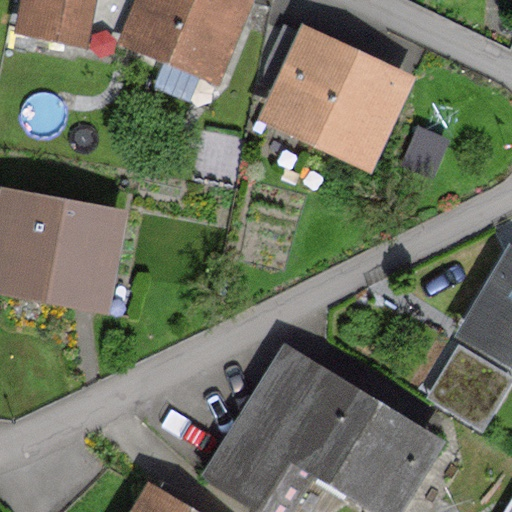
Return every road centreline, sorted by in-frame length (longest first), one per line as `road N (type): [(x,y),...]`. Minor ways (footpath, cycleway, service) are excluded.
road 1 (residential): [(0,434),(211,341),(511,190)]
road 2 (residential): [(346,0),(511,68)]
